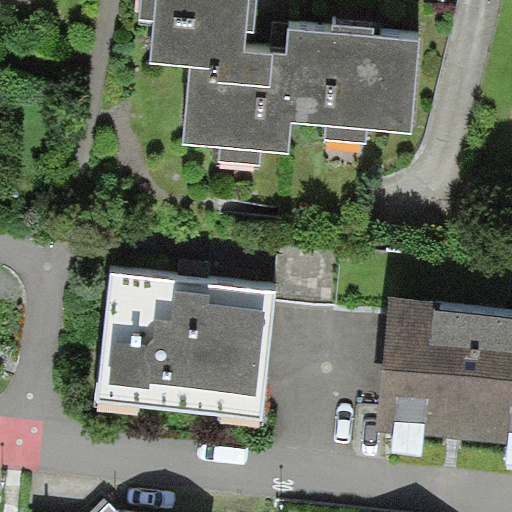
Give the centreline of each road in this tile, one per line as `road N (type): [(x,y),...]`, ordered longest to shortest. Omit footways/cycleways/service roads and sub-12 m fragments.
road 1 (residential): [(33,451),(511,496)]
road 2 (residential): [(33,451),(61,242),(0,232)]
